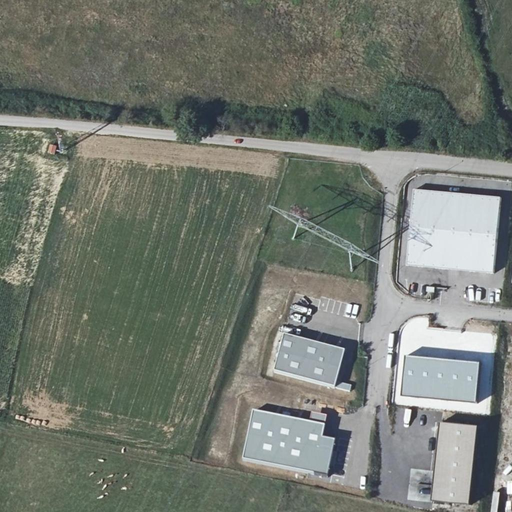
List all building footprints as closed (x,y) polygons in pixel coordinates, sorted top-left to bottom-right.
[(49,145),(48,155),(55,155),(56,146),(49,145)] [(493,273),(500,197),(413,189),(407,266),(493,273)] [(323,296),(318,308),(331,313),(336,301),(323,296)] [(345,349),(284,334),(274,370),(334,387),(345,349)] [(479,362),(404,355),(400,396),(476,402),(479,362)] [(308,421),(252,410),(243,459),(327,476),(335,439),(322,436),(324,424),(308,421)] [(308,421),(324,424),(326,415),(311,412),(308,421)] [(481,425),(440,423),(435,498),(476,500),(481,425)] [(397,479),(396,495),(416,496),(417,480),(397,479)]
